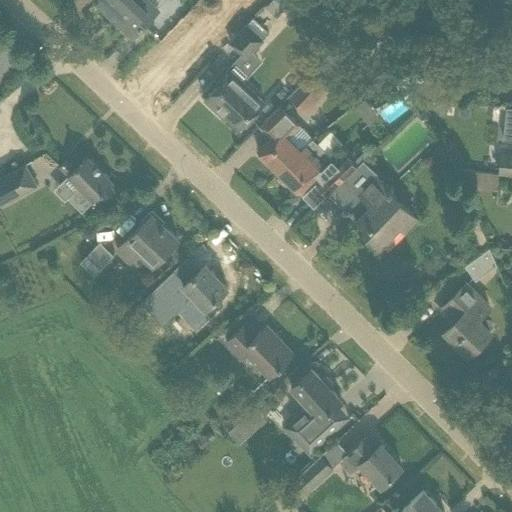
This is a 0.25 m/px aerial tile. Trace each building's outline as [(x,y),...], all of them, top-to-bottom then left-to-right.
[(97,0),(98,0),(133,33),(158,7),(150,0),(97,0)] [(229,42),(245,58),(263,39),(269,33),(253,17),(229,42)] [(511,32),(499,37),(496,59),(511,61),(511,32)] [(288,94),(305,110),(330,83),(340,72),(324,56),(288,94)] [(421,63),(424,81),(428,97),(430,95),(441,92),(435,59),(421,63)] [(218,84),(204,99),(218,113),(221,110),(240,128),(259,108),(257,107),(264,100),(227,64),(213,79),(218,84)] [(424,81),(407,91),(419,106),(428,97),(424,81)] [(257,149),(279,170),(307,143),(312,138),(313,138),(313,137),(280,104),(259,126),(270,137),(257,149)] [(427,106),(419,113),(426,122),(435,114),(427,106)] [(511,139),(511,106),(506,106),(503,139),(511,139)] [(328,193),(357,164),(345,151),(336,160),(313,138),(312,138),(307,143),(279,170),(280,172),(278,173),(278,178),(284,185),(289,185),(291,183),(300,191),(317,174),(320,178),(316,182),(328,193)] [(78,185),(67,197),(82,211),(113,181),(87,155),(75,167),(67,159),(59,166),(78,185)] [(0,175),(0,205),(37,185),(24,162),(0,175)] [(372,205),(356,221),(380,244),(399,224),(404,228),(417,213),(375,170),(356,190),(372,205)] [(116,249),(129,263),(139,252),(151,263),(177,237),(152,212),(116,249)] [(80,261),(94,274),(113,254),(99,241),(80,261)] [(464,264),(475,278),(496,264),(488,246),(464,264)] [(174,270),(156,286),(177,309),(191,296),(203,308),(227,286),(205,263),(185,282),(174,270)] [(446,329),(468,351),(492,328),(481,316),(492,304),(468,281),(444,304),(457,317),(446,329)] [(153,299),(143,288),(133,297),(143,308),(153,299)] [(294,352),(266,323),(257,332),(247,321),(225,340),(242,359),(247,354),(268,377),(294,352)] [(312,368),(312,367),(311,366),(290,386),(291,386),(308,404),(284,425),(309,453),(349,416),(337,403),(341,399),(340,398),(330,387),(332,385),(332,383),(327,377),(324,377),(322,379),(312,368)] [(242,418),(227,431),(238,443),(253,430),(242,418)] [(339,460),(349,472),(358,464),(379,486),(401,466),(370,431),(339,460)] [(280,491),(296,507),(302,500),(300,497),(302,495),(334,465),(322,452),(290,482),(280,491)] [(398,511),(443,511),(423,489),(398,511)]
